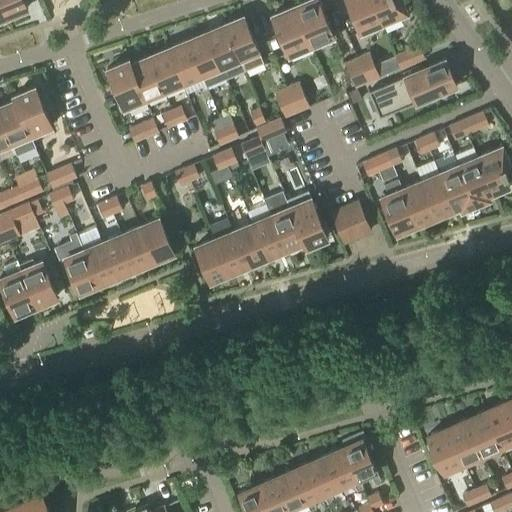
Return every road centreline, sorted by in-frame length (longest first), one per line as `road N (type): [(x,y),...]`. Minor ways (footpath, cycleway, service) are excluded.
road 1 (residential): [(5,372),(511,235)]
road 2 (residential): [(82,511),(80,488),(511,363)]
road 3 (residential): [(0,68),(205,0)]
